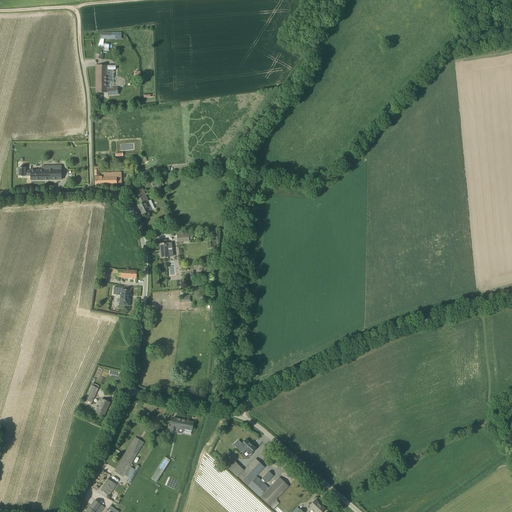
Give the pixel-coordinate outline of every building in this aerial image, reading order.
[(135,32),(131,37),(136,41),(140,36),(135,32)] [(97,93),(108,93),(109,95),(118,95),(117,88),(113,89),(113,88),(107,89),(107,70),(107,66),(96,66),(97,93)] [(48,181),(61,181),(62,166),(48,166),(48,171),(41,171),(40,181),(48,181)] [(99,176),(99,171),(99,170),(104,170),(104,166),(94,167),(94,176),(99,176)] [(40,181),(41,171),(25,170),(25,168),(18,168),(18,176),(25,176),(31,176),(31,180),(40,181)] [(116,173),(104,173),(104,177),(95,177),(95,186),(117,186),(117,185),(121,185),(120,173),(116,173)] [(142,215),(152,210),(152,209),(155,208),(151,200),(148,201),(143,189),(135,192),(140,205),(138,206),(142,215)] [(178,242),(183,242),(189,241),(189,234),(177,235),(178,242)] [(172,248),(172,243),(167,243),(160,244),(161,253),(160,253),(160,258),(169,257),(168,248),(172,248)] [(118,270),(118,277),(136,279),(137,271),(118,270)] [(117,295),(122,295),(121,297),(120,297),(119,305),(129,306),(130,301),(129,301),(129,295),(130,291),(123,290),(123,288),(118,287),(117,295)] [(91,403),(98,389),(97,388),(92,386),(85,400),(91,403)] [(104,416),(110,403),(102,399),(96,413),(104,416)] [(192,431),(194,422),(172,418),(169,434),(175,435),(175,433),(181,434),(184,432),(184,429),(192,431)] [(133,465),(130,464),(143,442),(135,437),(114,472),(122,477),(124,475),(129,478),(127,482),(130,484),(141,467),(137,465),(134,469),(132,468),(133,465)] [(246,440),(242,444),(241,443),(236,448),(243,454),(246,450),(250,454),(255,449),(246,440)] [(239,477),(247,485),(264,467),(256,459),(245,471),(229,456),(222,463),(228,468),(229,470),(237,477),(239,475),(240,475),(239,477)] [(156,482),(170,460),(165,457),(151,479),(156,482)] [(266,483),(270,479),(273,476),(269,472),(262,479),(266,483)] [(269,488),(257,477),(248,486),(260,497),(269,506),(289,487),(279,478),(269,488)] [(108,496),(112,491),(116,485),(108,479),(100,490),(108,496)] [(103,502),(98,499),(96,501),(95,500),(85,511),(100,511),(104,507),(101,505),(103,502)] [(315,511),(321,511),(325,509),(315,500),(310,506),(315,511)]
